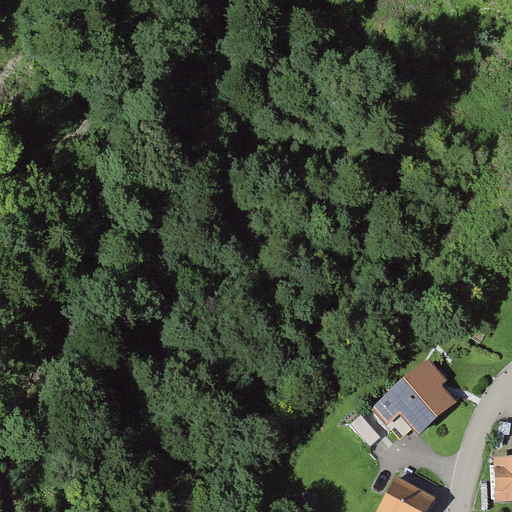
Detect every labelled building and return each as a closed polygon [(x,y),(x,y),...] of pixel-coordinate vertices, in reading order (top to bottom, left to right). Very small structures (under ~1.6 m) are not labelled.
[(447,384),(432,368),(380,414),(391,427),(403,416),(422,436),(455,405),(441,390),(447,384)] [(370,447),(382,440),(366,414),(354,421),(370,447)] [(511,463),(499,464),(500,505),(511,504),(511,463)] [(398,483),(381,511),(431,511),(436,505),(398,483)] [(319,495),(301,494),(301,510),(318,511),(319,495)]
